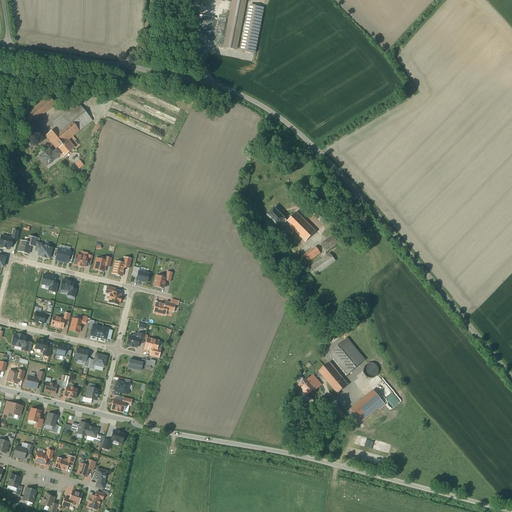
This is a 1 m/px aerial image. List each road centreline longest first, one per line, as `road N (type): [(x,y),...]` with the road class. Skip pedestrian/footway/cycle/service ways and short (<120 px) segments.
road 1 (residential): [(0,45),(167,72),(256,103),(328,162),(511,378)]
road 2 (residential): [(511,509),(100,417)]
road 3 (track): [(230,443),(300,270)]
road 4 (residential): [(131,287),(9,258),(0,298)]
